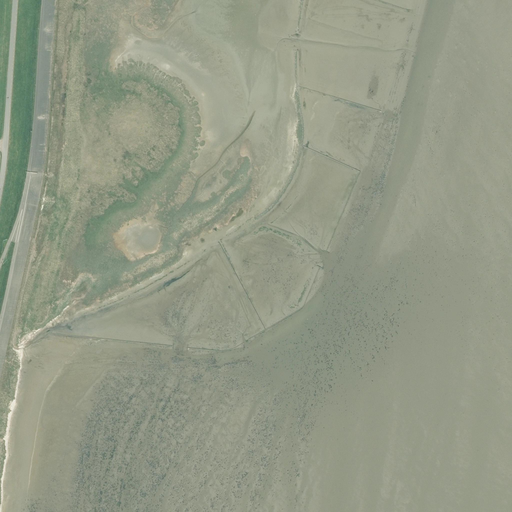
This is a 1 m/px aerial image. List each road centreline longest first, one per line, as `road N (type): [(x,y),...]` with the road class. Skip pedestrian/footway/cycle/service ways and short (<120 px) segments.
road 1 (track): [(43,0),(22,207)]
road 2 (unclassified): [(0,189),(14,0)]
